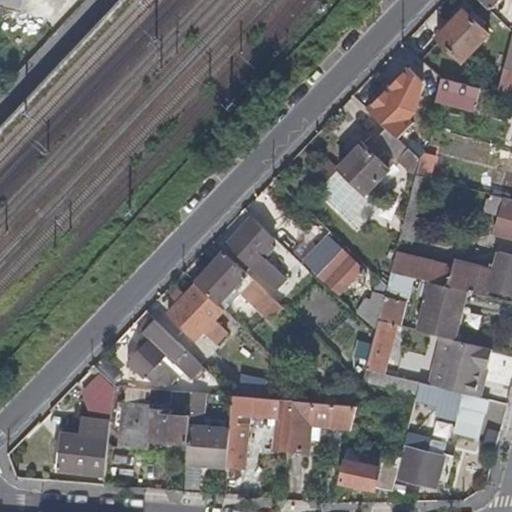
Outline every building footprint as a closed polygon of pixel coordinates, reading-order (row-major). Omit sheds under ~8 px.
[(0,0),(0,6),(19,11),(22,0),(0,0)] [(477,0),(489,12),(501,0),(477,0)] [(487,37),(463,13),(437,38),(461,61),(487,37)] [(405,70),(366,110),(386,129),(397,140),(413,123),(409,118),(414,113),(416,98),(422,85),(405,70)] [(511,72),(505,71),(499,95),(511,98),(511,72)] [(479,90),(440,81),(435,102),(474,112),(479,90)] [(397,140),(386,129),(375,141),(416,178),(419,161),(397,140)] [(388,172),(362,147),(338,172),(364,197),(388,172)] [(416,178),(424,180),(430,156),(422,154),(419,161),(416,178)] [(424,180),(416,178),(400,240),(414,244),(431,182),(424,180)] [(511,240),(511,206),(503,204),(495,236),(511,240)] [(270,235),(254,219),(226,249),(271,291),(282,279),(260,257),(269,246),(265,241),(270,235)] [(336,247),(311,273),(337,298),(362,272),(336,247)] [(246,274),(223,253),(195,284),(196,285),(217,305),(246,274)] [(396,255),(391,275),(431,285),(468,294),(487,299),(489,293),(511,300),(511,298),(511,257),(498,253),(492,273),(470,267),(468,274),(396,255)] [(282,306),(253,279),(240,293),(269,320),(282,306)] [(217,305),(196,285),(166,316),(194,343),(222,311),(217,305)] [(468,294),(431,285),(419,333),(439,338),(455,343),(468,294)] [(406,305),(385,300),(378,324),(396,328),(399,328),(406,305)] [(209,373),(155,321),(142,335),(146,339),(150,342),(142,349),(128,363),(145,381),(169,357),(194,384),(209,373)] [(396,328),(378,324),(375,332),(375,335),(369,359),(366,371),(384,376),(387,361),(383,359),(386,345),(392,347),(396,328)] [(369,359),(375,335),(361,332),(355,356),(369,359)] [(487,371),(492,353),(455,343),(439,338),(425,386),(463,397),(473,399),(480,370),(487,371)] [(150,342),(146,339),(138,346),(142,349),(150,342)] [(366,371),(363,382),(415,396),(418,385),(384,376),(366,371)] [(436,415),(456,421),(463,397),(425,386),(418,385),(415,396),(414,402),(438,408),(436,415)] [(203,393),(185,393),(185,413),(202,413),(203,393)] [(293,402),(232,397),(231,415),(242,416),(251,416),(277,418),(276,427),(274,452),(287,454),(287,452),(293,402)] [(476,442),(487,403),(473,399),(463,397),(456,421),(453,436),(476,442)] [(189,431),(190,414),(169,413),(169,409),(153,408),(153,402),(122,399),(118,448),(150,450),(151,442),(187,444),(189,431)] [(351,431),(357,408),(321,405),(293,402),(287,452),(308,453),(312,427),(351,431)] [(231,415),(230,423),(242,423),(242,416),(231,415)] [(250,425),(276,427),(277,418),(251,416),(250,425)] [(79,439),(58,437),(55,472),(105,477),(110,423),(82,421),(79,439)] [(227,468),(227,472),(242,473),(244,446),(241,446),(242,423),(230,423),(229,432),(227,468)] [(229,432),(189,431),(187,444),(186,466),(227,468),(229,432)] [(403,448),(407,449),(424,454),(424,441),(406,436),(403,448)] [(435,482),(441,484),(448,456),(443,455),(441,459),(424,454),(407,449),(400,480),(433,488),(435,482)] [(448,456),(441,484),(445,484),(451,457),(448,456)] [(375,487),(392,491),(398,468),(365,459),(363,466),(346,462),(341,483),(374,491),(375,487)]
